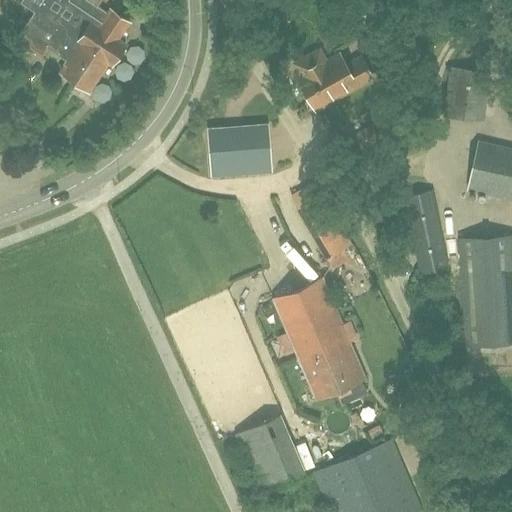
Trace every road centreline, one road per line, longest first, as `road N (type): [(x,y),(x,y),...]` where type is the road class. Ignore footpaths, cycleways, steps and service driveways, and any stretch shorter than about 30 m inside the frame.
road 1 (unclassified): [(470,511),(458,443),(405,315),(358,218),(254,66),(226,0)]
road 2 (tertiary): [(0,217),(85,183),(147,131),(187,61),(189,0)]
road 3 (unknown): [(266,186),(286,239),(260,302),(292,384)]
